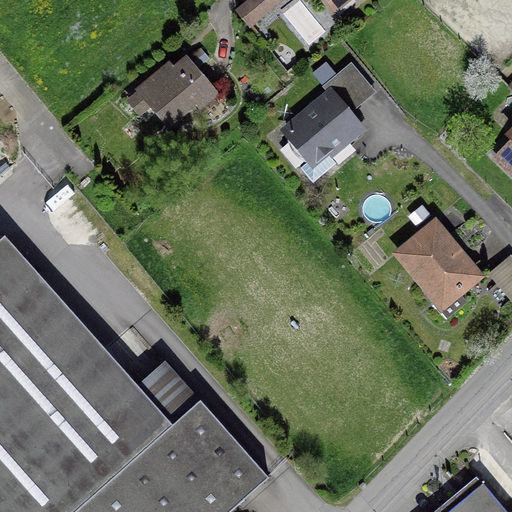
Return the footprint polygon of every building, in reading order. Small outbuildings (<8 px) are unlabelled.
[(251,0),(237,12),(248,26),(279,0),(251,0)] [(321,0),(332,12),(345,0),(321,0)] [(215,95),(208,87),(186,60),(167,76),(162,71),(136,93),(164,127),(192,104),(197,110),(215,95)] [(511,87),(510,90),(511,91),(511,143),(496,160),(511,176),(511,87)] [(334,165),(325,155),(356,130),(329,97),(285,133),(309,161),(299,170),(311,184),(334,165)] [(456,295),(476,278),(433,226),(397,256),(435,302),(432,305),(444,319),(463,303),(456,295)] [(229,511),(237,506),(267,479),(198,402),(170,427),(3,238),(0,240),(0,511),(229,511)] [(511,298),(511,265),(508,261),(490,276),(510,300),(511,298)] [(504,511),(481,485),(448,511),(504,511)]
